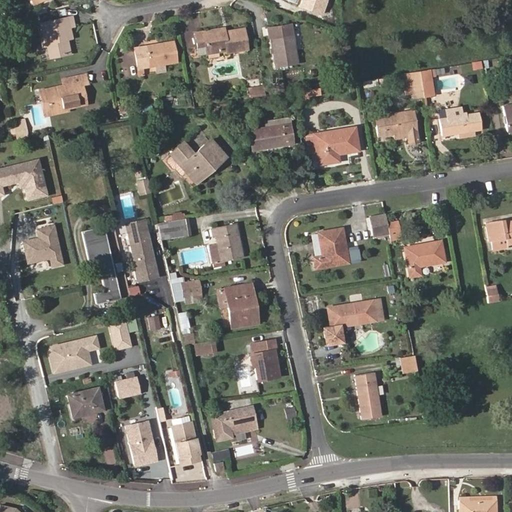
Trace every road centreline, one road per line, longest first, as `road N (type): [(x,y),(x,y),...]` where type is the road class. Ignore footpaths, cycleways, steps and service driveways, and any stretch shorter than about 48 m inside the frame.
road 1 (residential): [(323,473),(275,239),(280,215),(299,203),(511,169)]
road 2 (unknown): [(52,470),(4,214)]
road 3 (tertiary): [(89,491),(206,498),(323,473)]
road 4 (tertiary): [(323,473),(511,460)]
